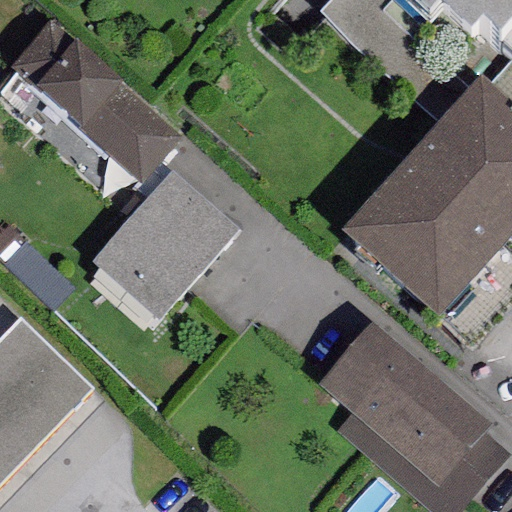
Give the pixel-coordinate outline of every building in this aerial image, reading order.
[(511,0),(416,0),(429,11),(438,0),(439,0),(471,28),(482,15),(501,30),(511,17),(511,0)] [(511,17),(501,30),(494,38),(511,53),(511,17)] [(51,23),(9,69),(140,185),(181,139),(51,23)] [(338,226),(436,315),(511,233),(511,108),(477,76),(338,226)] [(90,263),(158,323),(239,232),(171,172),(90,263)] [(0,339),(0,486),(34,451),(93,392),(19,320),(0,339)] [(493,424),(372,322),(317,386),(351,414),(336,433),(429,511),(459,511),(509,454),(485,434),(493,424)]
